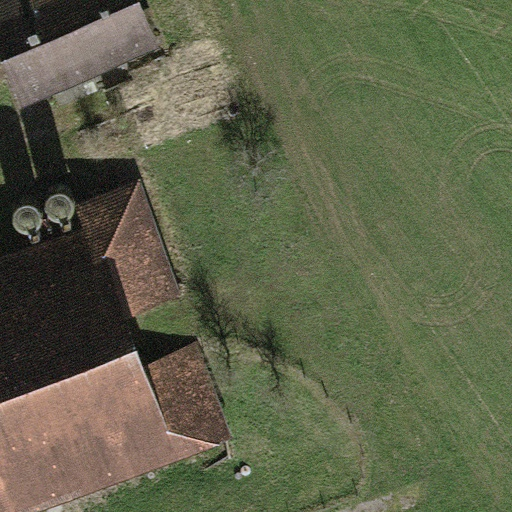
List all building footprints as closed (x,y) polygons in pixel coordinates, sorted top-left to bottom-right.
[(131,0),(9,0),(0,4),(0,25),(26,89),(148,39),(131,0)] [(158,68),(105,90),(116,117),(169,95),(158,68)] [(81,205),(100,259),(120,315),(174,295),(133,185),(81,205)] [(100,259),(0,295),(0,506),(28,496),(18,470),(159,419),(138,362),(191,343),(174,295),(120,315),(100,259)] [(191,343),(138,362),(159,419),(173,456),(226,436),(191,343)]
